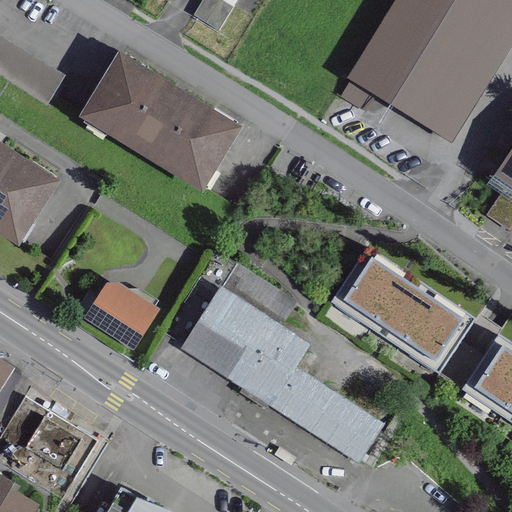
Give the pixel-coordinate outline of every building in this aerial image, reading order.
[(217,1),(233,10),(237,0),(205,0),(200,12),(208,17),(217,1)] [(511,0),(394,0),(346,77),(350,80),(340,95),(366,111),(376,96),(452,142),(511,44),(511,0)] [(65,75),(0,34),(0,76),(46,105),(65,75)] [(239,128),(116,50),(74,117),(197,194),(239,128)] [(0,234),(18,246),(61,180),(0,140),(0,234)] [(511,142),(489,176),(505,186),(487,214),(510,229),(511,226),(511,142)] [(476,317),(368,245),(331,300),(439,372),(461,340),(476,317)] [(312,342),(283,324),(298,301),(237,263),(223,286),(221,285),(181,348),(359,463),(361,460),(384,423),(296,366),(312,342)] [(107,282),(84,318),(133,350),(160,308),(119,282),(107,282)] [(511,341),(498,332),(483,355),(461,387),(511,420),(511,341)] [(461,340),(439,372),(461,387),(483,355),(461,340)] [(0,389),(15,366),(0,356),(0,389)] [(103,432),(31,388),(1,436),(73,480),(103,432)] [(0,511),(35,511),(40,504),(17,491),(21,485),(0,473),(0,511)] [(173,511),(172,511),(136,497),(121,488),(106,511),(173,511)]
